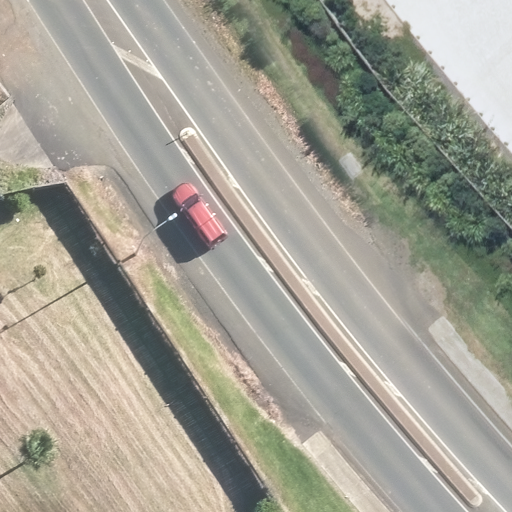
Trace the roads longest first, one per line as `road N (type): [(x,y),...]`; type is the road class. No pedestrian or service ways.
road 1 (tertiary): [(109,22),(214,114),(345,295),(511,485)]
road 2 (tertiary): [(432,511),(328,393),(152,156),(109,22)]
